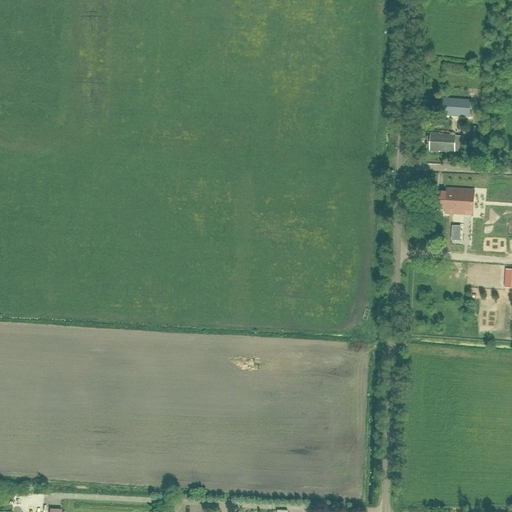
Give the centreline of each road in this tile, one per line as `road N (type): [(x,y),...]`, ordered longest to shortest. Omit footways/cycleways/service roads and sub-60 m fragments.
road 1 (unclassified): [(383,511),(406,0)]
road 2 (track): [(45,496),(371,511)]
